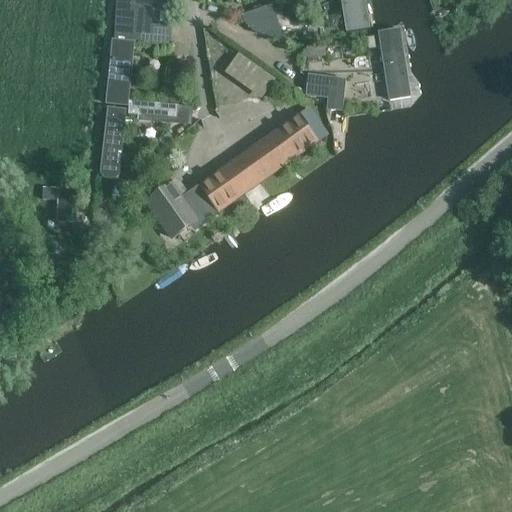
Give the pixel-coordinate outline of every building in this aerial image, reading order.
[(117,0),(114,42),(135,43),(137,0),(117,0)] [(153,0),(138,0),(137,42),(171,45),(171,30),(152,30),(153,0)] [(362,0),(341,0),(346,32),(367,28),(362,0)] [(272,16),(269,7),(246,14),(249,23),(272,16)] [(277,30),(262,35),(262,36),(281,40),(277,30)] [(404,33),(380,37),(391,104),(415,101),(404,33)] [(109,112),(129,114),(135,43),(114,42),(109,112)] [(182,102),(184,67),(169,66),(166,101),(182,102)] [(345,80),(307,75),(305,97),(327,100),(326,111),(341,113),(345,80)] [(104,183),(124,185),(129,114),(109,112),(104,183)] [(185,201),(174,186),(148,204),(173,240),(199,222),(197,219),(214,207),(219,215),(320,143),(301,116),(200,189),(201,190),(185,201)] [(73,224),(75,189),(58,189),(58,190),(44,189),(43,201),(58,201),(57,224),(73,224)] [(112,201),(98,200),(94,238),(109,239),(112,201)]
